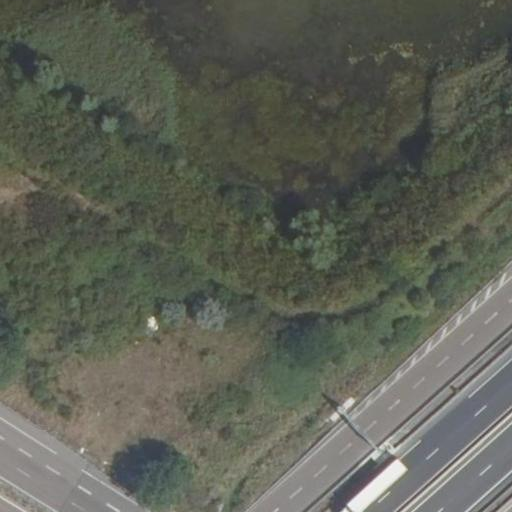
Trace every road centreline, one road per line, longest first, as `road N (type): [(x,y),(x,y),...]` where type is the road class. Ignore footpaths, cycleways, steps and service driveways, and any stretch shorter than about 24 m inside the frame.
road 1 (trunk): [(511,298),(268,511)]
road 2 (trunk): [(511,372),(364,511)]
